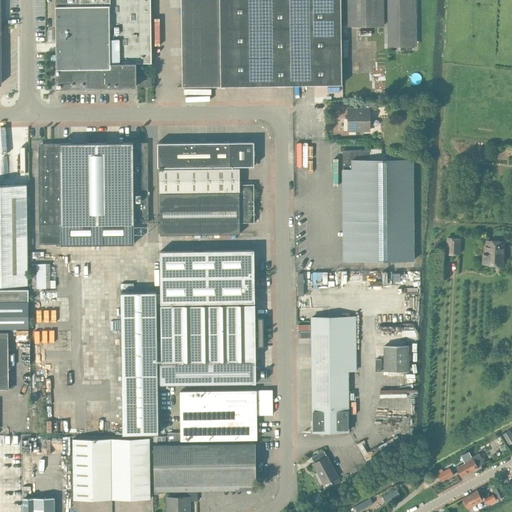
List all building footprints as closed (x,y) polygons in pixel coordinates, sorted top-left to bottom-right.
[(56,0),(56,5),(57,44),(57,67),(57,87),(137,86),(137,63),(152,62),(150,0),(56,0)] [(181,0),(182,86),(293,85),(342,84),(340,0),(181,0)] [(347,0),(348,26),(359,26),(385,25),(384,0),(347,0)] [(387,0),(388,46),(389,46),(400,46),(400,51),(404,51),(411,50),(411,46),(417,46),(416,0),(387,0)] [(139,77),(139,86),(152,86),(151,76),(139,77)] [(369,109),(377,109),(377,102),(364,102),(364,109),(349,109),(349,131),(369,130),(369,109)] [(51,150),(39,150),(39,224),(39,232),(40,244),(61,244),(134,243),(134,232),(134,223),(148,223),(147,142),(133,142),(51,143),(51,150)] [(158,167),(231,166),(254,166),(254,142),(158,142),(158,167)] [(352,169),(353,261),(414,260),(413,158),(388,158),(388,153),(381,153),(381,149),(369,149),(369,150),(342,150),(343,170),(352,169)] [(239,168),(160,169),(161,234),(162,234),(186,234),(195,234),(201,233),(240,233),(239,222),(254,222),(253,184),(239,184),(239,168)] [(0,284),(28,285),(27,185),(0,185),(0,284)] [(446,254),(460,255),(460,237),(447,237),(446,254)] [(502,265),(504,241),(486,240),(486,254),(484,253),(484,256),(486,256),(485,264),(502,265)] [(160,251),(161,303),(232,302),(242,302),(255,301),(254,249),(160,251)] [(0,328),(28,328),(28,290),(0,289),(0,328)] [(147,292),(121,292),(121,314),(123,434),(159,434),(158,374),(156,314),(156,291),(147,292)] [(174,363),(160,363),(160,384),(256,383),(255,361),(255,360),(256,360),(256,345),(263,345),(263,318),(255,318),(255,303),(242,304),(242,302),(232,302),(232,304),(161,305),(162,361),(174,361),(174,362),(174,363)] [(356,317),(310,318),(312,431),(349,430),(348,371),(356,371),(356,317)] [(0,388),(9,388),(8,332),(0,332),(0,388)] [(385,371),(409,370),(409,346),(384,346),(385,371)] [(256,414),(273,414),(272,390),(180,391),(181,440),(257,439),(256,414)] [(511,433),(510,430),(502,434),(508,446),(511,443),(511,433)] [(154,485),(197,485),(255,484),(255,443),(180,444),(180,432),(167,432),(167,444),(154,445),(154,485)] [(367,452),(361,441),(357,444),(368,463),(401,443),(397,435),(367,452)] [(73,499),(112,499),(111,438),(73,439),(73,499)] [(111,438),(112,499),(150,498),(149,438),(111,438)] [(324,484),(338,477),(324,451),(311,458),(314,463),(313,464),(324,484)] [(477,467),(484,464),(479,453),(471,457),(472,460),(456,468),(461,477),(478,468),(477,467)] [(441,468),(437,471),(439,474),(438,474),(442,481),(453,475),(449,468),(443,472),(441,468)] [(497,499),(505,495),(498,482),(491,486),(497,499)] [(396,489),(389,493),(393,499),(400,495),(396,489)] [(467,507),(482,499),(477,490),(462,498),(467,507)] [(186,496),(167,496),(166,511),(189,511),(189,501),(190,501),(195,501),(197,501),(197,491),(186,491),(186,496)] [(493,493),(484,498),(487,504),(497,499),(493,493)] [(24,499),(23,511),(54,511),(54,499),(24,499)]
